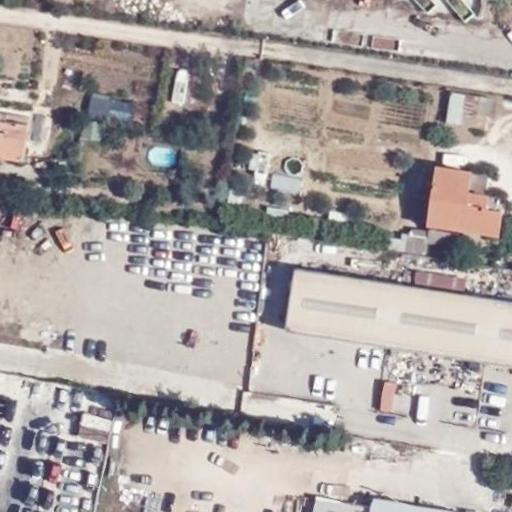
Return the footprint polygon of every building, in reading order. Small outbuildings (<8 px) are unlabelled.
[(180,78),(179,111),(192,111),(193,78),(180,78)] [(88,115),(111,116),(112,93),(89,92),(88,115)] [(0,160),(18,163),(23,125),(0,121),(0,160)] [(257,152),(252,181),(267,184),(271,154),(257,152)] [(470,192),(472,173),(439,168),(434,200),(430,224),(498,235),(502,209),(489,207),(489,195),(470,192)] [(301,194),(304,179),(274,173),(272,188),(301,194)] [(414,222),(430,224),(434,200),(417,198),(414,222)] [(387,252),(407,255),(411,242),(389,239),(387,252)] [(245,293),(250,266),(195,256),(190,282),(245,293)] [(511,367),(511,304),(298,272),(288,334),(511,367)] [(380,408),(396,410),(400,380),(384,378),(380,408)] [(85,413),(84,426),(111,429),(112,416),(85,413)] [(368,511),(370,504),(314,493),(310,511),(368,511)] [(370,504),(368,511),(442,511),(371,500),(370,504)]
